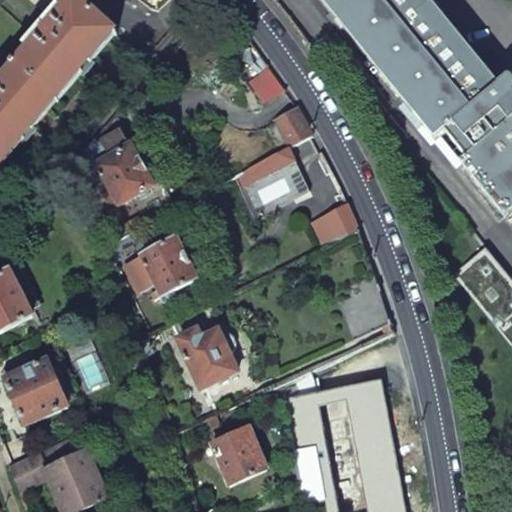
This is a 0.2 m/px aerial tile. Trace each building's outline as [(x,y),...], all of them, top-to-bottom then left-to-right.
[(76,0),(75,0),(0,85),(0,167),(117,36),(76,0)] [(27,0),(51,20),(69,0),(27,0)] [(148,0),(158,11),(168,0),(148,0)] [(460,164),(506,220),(511,215),(511,81),(511,80),(508,80),(499,87),(427,0),(319,0),(435,141),(444,132),(466,158),(460,164)] [(284,90),(268,68),(246,82),(261,104),(284,90)] [(276,124),(289,148),(312,135),(298,112),(276,124)] [(110,194),(119,208),(153,189),(131,149),(122,135),(102,145),(110,161),(97,168),(104,183),(99,186),(105,197),(110,194)] [(289,148),(235,176),(242,190),(297,164),(289,148)] [(348,206),(310,222),(321,248),(359,232),(348,206)] [(151,295),(154,302),(160,299),(196,282),(189,267),(190,267),(176,241),(141,259),(158,292),(151,295)] [(0,335),(33,319),(10,274),(0,278),(0,335)] [(341,307),(354,342),(391,325),(387,314),(375,277),(348,290),(352,301),(341,307)] [(471,335),(504,375),(511,368),(511,317),(505,309),(471,335)] [(178,342),(201,392),(237,375),(229,356),(231,356),(234,353),(236,349),(236,347),(236,344),(235,341),(233,339),(230,338),(227,337),(224,338),(219,334),(201,342),(197,333),(178,342)] [(5,382),(26,428),(69,409),(66,405),(78,400),(62,363),(51,368),(48,363),(23,374),(20,366),(4,373),(8,381),(5,382)] [(406,511),(381,382),(284,400),(295,454),(312,451),(324,511),(406,511)] [(212,446),(230,488),(266,473),(249,431),(212,446)] [(69,441),(10,469),(19,493),(47,480),(45,475),(76,460),(69,441)] [(483,456),(496,475),(510,466),(498,446),(483,456)] [(47,480),(61,511),(84,511),(108,501),(106,497),(117,492),(101,455),(90,460),(88,455),(76,460),(45,475),(47,480)]
